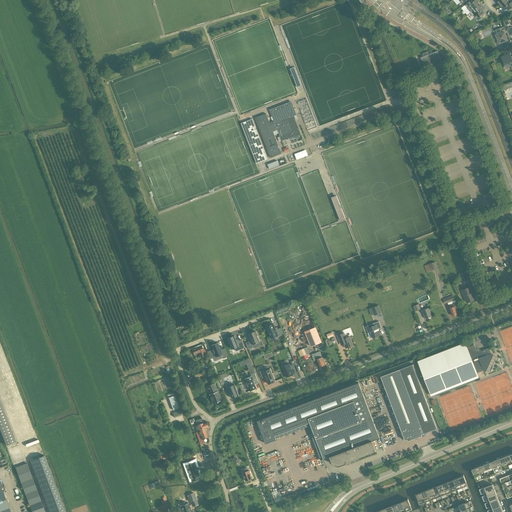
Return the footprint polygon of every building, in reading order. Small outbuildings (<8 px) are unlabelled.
[(467,9),(470,13),(480,4),(476,0),(475,0),(471,3),(470,1),(465,5),(467,7),(467,9)] [(511,0),(504,0),(499,5),(503,9),(509,4),(511,8),(511,7),(511,0)] [(480,4),(470,13),(473,17),(475,17),(477,19),(478,20),(482,17),(481,15),(479,13),(484,8),(480,4)] [(511,34),(511,27),(509,28),(508,25),(496,30),(498,35),(496,36),(499,44),(505,41),(506,44),(511,42),(509,38),(511,38),(510,36),(511,34)] [(438,51),(429,55),(428,52),(422,54),(423,57),(421,58),(426,70),(442,63),(438,51)] [(511,57),(510,54),(501,57),(504,65),(510,63),(511,67),(511,57)] [(297,88),(301,86),(294,67),(290,69),(297,88)] [(260,116),(255,118),(266,145),(269,154),(271,158),(272,158),(277,156),(282,154),(273,132),(278,130),(282,141),(301,134),(300,132),(294,116),(297,115),(293,106),(290,107),(289,102),(283,105),(270,110),(274,121),(270,123),(266,114),(260,116)] [(268,159),(252,119),(241,123),(256,163),(268,159)] [(278,160),(268,164),(270,169),(280,165),(278,160)] [(76,179),(80,188),(86,185),(83,176),(76,179)] [(340,221),(346,218),(337,196),(331,198),(340,221)] [(424,266),(426,272),(438,268),(435,262),(424,266)] [(468,270),(459,274),(462,281),(465,280),(466,282),(472,280),(468,270)] [(462,290),(466,303),(475,299),(470,287),(462,290)] [(458,314),(454,303),(456,303),(452,293),(450,294),(451,296),(443,299),(445,304),(448,303),(453,316),(458,314)] [(379,305),(372,308),(375,315),(382,313),(379,305)] [(279,316),(290,311),(288,306),(277,310),(279,316)] [(422,310),(425,318),(432,316),(429,308),(422,310)] [(379,329),(381,327),(379,321),(364,327),(367,333),(370,332),(373,338),(380,335),(378,331),(379,330),(379,329)] [(266,327),(271,338),(283,334),(281,328),(278,329),(277,327),(275,328),(273,324),(270,325),(270,324),(267,325),(268,326),(266,327)] [(316,327),(305,332),(311,346),(322,342),(316,327)] [(251,345),(260,342),(255,331),(254,332),(254,331),(251,332),(252,333),(249,334),(250,338),(248,339),(249,342),(246,343),(249,349),(252,348),(251,345)] [(344,342),(346,348),(353,345),(350,336),(346,338),(344,333),(338,335),(341,343),(344,342)] [(245,348),(243,344),(242,340),(239,341),(238,339),(236,340),(234,336),(228,339),(232,349),(235,348),(236,351),(245,348)] [(465,342),(418,361),(431,396),(479,377),(477,373),(485,370),(486,370),(492,355),(489,347),(480,351),(477,350),(475,344),(467,347),(465,342)] [(211,350),(207,352),(210,359),(212,358),(214,361),(219,359),(218,356),(224,353),(222,349),(220,350),(217,343),(211,345),(213,350),(211,351),(211,350)] [(192,350),(194,355),(199,353),(201,358),(206,356),(202,346),(192,350)] [(317,359),(320,367),(325,365),(320,351),(312,355),(314,361),(317,359)] [(293,374),(289,364),(282,366),(286,377),(293,374)] [(421,434),(433,430),(437,428),(413,364),(381,377),(405,441),(407,440),(408,441),(422,436),(421,434)] [(264,374),(268,384),(275,381),(269,368),(263,371),(262,369),(259,370),(261,375),(264,374)] [(251,376),(245,379),(247,383),(246,383),(247,387),(248,387),(250,391),(257,388),(255,384),(259,382),(255,373),(251,375),(251,376)] [(230,382),(225,384),(227,388),(228,388),(232,398),(239,395),(234,385),(231,386),(230,382)] [(276,439),(274,435),(274,434),(309,421),(323,458),(321,459),(330,456),(331,460),(333,460),(334,461),(336,463),(338,464),(340,464),(341,465),(346,463),(345,462),(376,451),(372,441),(379,438),(359,383),(257,421),(266,443),(276,439)] [(218,391),(217,392),(214,384),(207,386),(210,394),(209,395),(213,404),(222,401),(218,391)] [(169,397),(173,410),(179,408),(176,395),(169,397)] [(0,429),(7,446),(16,443),(0,401),(0,429)] [(200,432),(199,432),(200,435),(207,433),(205,429),(209,428),(207,422),(203,423),(202,419),(196,421),(200,432)] [(200,435),(199,432),(197,433),(201,445),(204,444),(202,440),(208,438),(207,433),(200,435)] [(192,461),(203,457),(201,452),(190,456),(192,461)] [(65,511),(44,455),(30,460),(49,511),(65,511)] [(509,455),(500,459),(502,464),(506,462),(507,463),(502,465),(504,470),(511,467),(511,462),(511,461),(509,455)] [(240,464),(242,459),(234,456),(232,461),(240,464)] [(500,459),(490,462),(492,467),(497,465),(498,467),(493,468),(495,474),(504,470),(502,465),(500,459)] [(189,463),(185,464),(190,480),(195,478),(195,479),(196,478),(200,476),(198,470),(198,469),(197,469),(197,468),(197,467),(194,461),(190,462),(189,463)] [(490,462),(481,466),(483,471),(488,469),(488,471),(484,472),(486,478),(495,474),(493,468),(490,462)] [(44,511),(27,464),(16,468),(31,511),(44,511)] [(486,478),(484,472),(481,466),(472,470),(474,475),(478,473),(479,475),(474,476),(476,481),(486,478)] [(243,473),(246,481),(253,479),(250,471),(249,471),(248,468),(243,470),(244,473),(243,473)] [(511,473),(500,479),(502,484),(510,481),(508,477),(511,476),(511,477),(511,473)] [(458,478),(462,488),(467,486),(463,476),(458,478)] [(453,480),(456,490),(462,488),(458,478),(458,479),(453,481),(453,480)] [(502,484),(504,489),(511,485),(510,481),(511,480),(511,479),(510,481),(502,484)] [(447,482),(451,492),(456,490),(453,480),(452,480),(453,481),(448,483),(447,482)] [(442,484),(446,494),(451,492),(447,482),(447,483),(442,485),(442,484)] [(0,483),(0,511),(10,511),(9,508),(0,483)] [(437,486),(441,496),(446,494),(442,484),(442,485),(437,487),(437,486)] [(432,488),(431,488),(435,498),(441,496),(437,486),(437,487),(432,489),(432,488)] [(483,493),(484,496),(495,492),(494,488),(489,490),(488,486),(481,489),(483,493)] [(426,490),(430,500),(435,498),(431,488),(431,489),(426,491),(426,490)] [(421,492),(425,502),(430,500),(426,490),(426,491),(421,493),(421,492)] [(425,502),(421,492),(421,493),(416,495),(416,494),(415,494),(419,504),(420,504),(425,502)] [(486,500),(487,503),(498,499),(497,495),(492,497),(491,494),(495,492),(484,496),(486,500)] [(402,502),(406,511),(412,509),(408,499),(407,500),(408,500),(403,502),(402,502)] [(489,507),(490,510),(501,506),(499,502),(495,504),(494,501),(498,499),(487,503),(489,507)] [(185,502),(178,504),(180,511),(191,511),(188,503),(185,504),(185,502)] [(397,504),(400,511),(405,511),(406,511),(402,502),(397,504)] [(460,511),(471,508),(468,502),(458,506),(459,506),(461,511),(460,511)]
